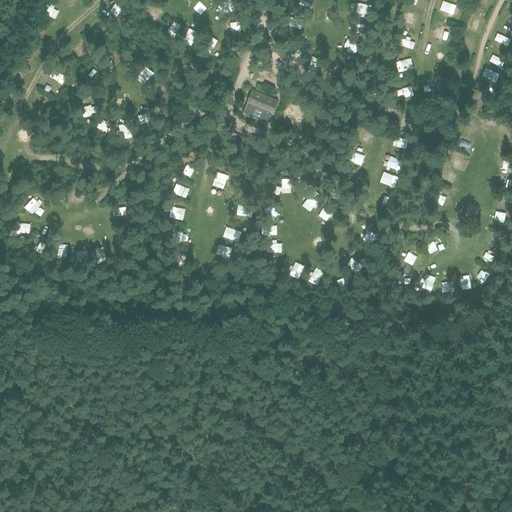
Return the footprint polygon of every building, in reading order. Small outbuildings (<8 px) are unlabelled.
[(425,13),(427,2),(416,1),(414,12),(425,13)] [(490,22),(494,14),(480,8),(476,16),(490,22)] [(443,24),(458,30),(463,18),(448,11),(443,24)] [(420,37),(422,27),(411,25),(409,35),(420,37)] [(15,85),(9,89),(17,99),(23,95),(15,85)] [(242,114),(268,125),(278,100),(252,89),(242,114)] [(380,135),(383,126),(370,121),(366,130),(380,135)] [(376,151),(377,141),(361,139),(360,149),(376,151)] [(399,146),(396,157),(404,160),(408,149),(399,146)] [(457,157),(468,162),(472,151),(461,147),(457,157)] [(229,162),(225,171),(234,176),(239,167),(229,162)] [(455,169),(461,173),(464,166),(458,163),(455,169)] [(466,166),(463,173),(470,176),(473,169),(466,166)] [(403,177),(405,169),(395,168),(394,176),(403,177)] [(300,185),(299,175),(294,176),(294,169),(289,169),(290,185),(300,185)] [(193,187),(196,177),(186,174),(183,184),(193,187)] [(448,182),(443,192),(458,198),(462,188),(448,182)] [(42,205),(51,194),(41,187),(33,197),(42,205)] [(312,196),(320,201),(325,195),(316,189),(312,196)] [(185,196),(179,196),(179,208),(194,209),(195,197),(193,197),(193,191),(185,191),(185,196)] [(285,210),(292,202),(279,191),(272,199),(285,210)] [(181,222),(180,231),(189,232),(189,222),(181,222)] [(444,229),(436,231),(438,240),(445,238),(444,229)] [(276,232),(277,242),(294,241),(294,232),(276,232)] [(300,264),(312,266),(315,251),(304,248),(300,264)]
